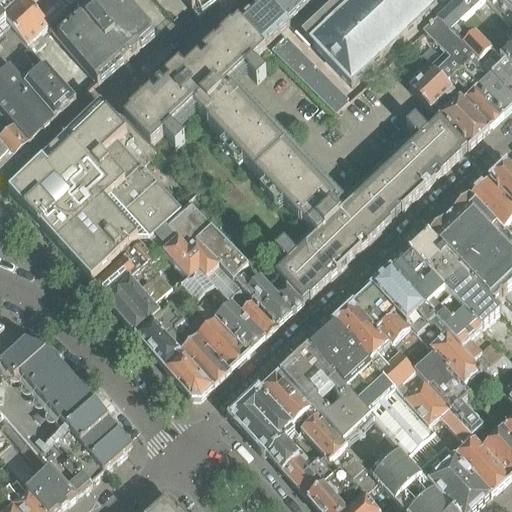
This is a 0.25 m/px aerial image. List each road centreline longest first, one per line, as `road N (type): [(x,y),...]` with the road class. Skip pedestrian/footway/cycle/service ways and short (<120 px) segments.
road 1 (residential): [(511,134),(179,450)]
road 2 (residential): [(179,450),(54,313),(0,287)]
